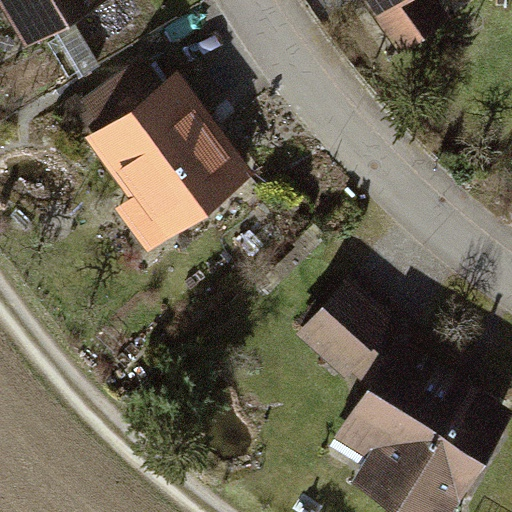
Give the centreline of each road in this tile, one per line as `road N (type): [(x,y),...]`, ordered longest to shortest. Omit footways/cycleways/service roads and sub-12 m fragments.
road 1 (residential): [(511,283),(448,234),(328,113),(244,0)]
road 2 (track): [(0,289),(36,346),(175,472),(235,511)]
